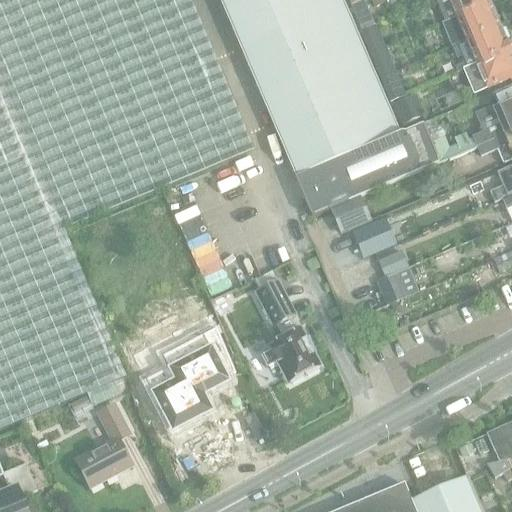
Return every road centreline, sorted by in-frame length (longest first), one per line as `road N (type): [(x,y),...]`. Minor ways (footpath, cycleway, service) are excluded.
road 1 (unknown): [(374,426),(202,0)]
road 2 (tertiary): [(215,511),(511,352)]
